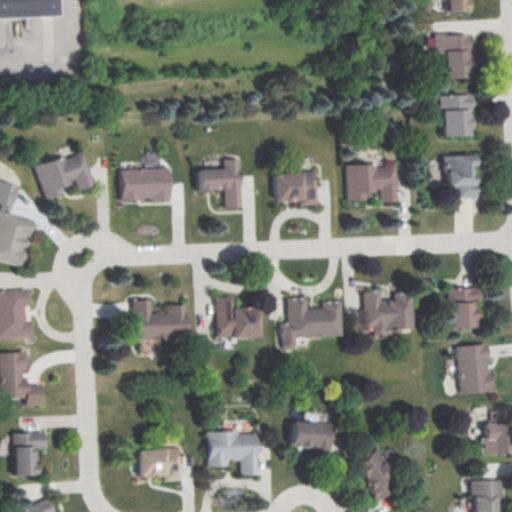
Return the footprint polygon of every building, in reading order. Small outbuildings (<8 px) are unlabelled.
[(0,0),(52,0),(53,14),(0,17),(0,0)] [(461,0),(462,10),(443,11),(442,0),(461,0)] [(431,34),(461,33),(462,58),(466,58),(466,76),(441,77),(441,61),(432,61),(431,34)] [(436,94),(469,93),(470,110),(464,110),(464,133),(438,134),(436,94)] [(31,164),(61,154),(62,157),(80,151),(91,184),(74,189),(71,178),(66,180),(66,182),(59,184),(61,191),(42,197),(31,164)] [(438,155),(469,153),(470,176),(474,176),(474,196),(443,197),(442,172),(439,172),(438,155)] [(343,198),(341,164),(372,162),(372,166),(393,165),(394,196),(374,196),(374,188),(370,188),(370,191),(362,191),(362,197),(343,198)] [(114,168),(164,166),(165,197),(146,198),(146,196),(135,196),(135,198),(115,199),(114,168)] [(192,168),(235,167),(237,206),(219,206),(219,187),(214,187),(214,189),(192,190),(192,168)] [(269,173),(296,172),(296,170),(311,170),(312,203),(295,203),(295,198),(269,198),(269,173)] [(14,183),(0,179),(0,203),(9,206),(14,183)] [(0,210),(31,217),(24,247),(20,246),(20,248),(23,249),(19,265),(0,260),(0,210)] [(0,289),(24,287),(26,304),(22,305),(24,319),(27,319),(29,336),(0,339),(0,289)] [(443,327),(442,288),(474,287),(475,301),(470,301),(471,326),(443,327)] [(410,328),(382,329),(382,335),(370,335),(369,325),(359,325),(358,290),(376,289),(376,300),(389,299),(389,292),(408,291),(410,328)] [(212,336),(211,295),(227,295),(228,307),(252,307),(252,335),(212,336)] [(276,336),(275,322),(282,322),(281,297),(302,296),(302,306),(316,306),(316,300),(335,299),(337,334),(276,336)] [(130,338),(128,299),(146,298),(146,313),(163,312),(163,304),(181,303),(182,336),(130,338)] [(452,346),(482,343),(487,389),(457,393),(452,346)] [(0,351),(21,350),(22,369),(20,369),(20,376),(23,376),(23,383),(38,382),(39,403),(22,404),(21,397),(0,397),(0,351)] [(479,423),(487,423),(487,409),(506,409),(507,452),(477,453),(477,436),(479,436),(479,423)] [(283,443),(284,420),(326,423),(324,454),(305,452),(306,445),(283,443)] [(203,466),(201,431),(232,430),(233,433),(251,432),(252,473),(235,474),(235,458),(220,458),(220,465),(203,466)] [(9,432),(41,431),(42,447),(29,447),(29,452),(31,452),(32,460),(30,460),(30,463),(32,462),(32,474),(11,475),(9,432)] [(134,475),(133,449),(161,448),(161,446),(174,446),(175,478),(158,479),(158,474),(134,475)] [(347,464),(370,448),(394,482),(368,500),(354,480),(357,478),(347,464)] [(466,511),(466,480),(498,479),(498,496),(493,496),(493,511),(466,511)] [(13,511),(43,497),(50,511),(13,511)]
